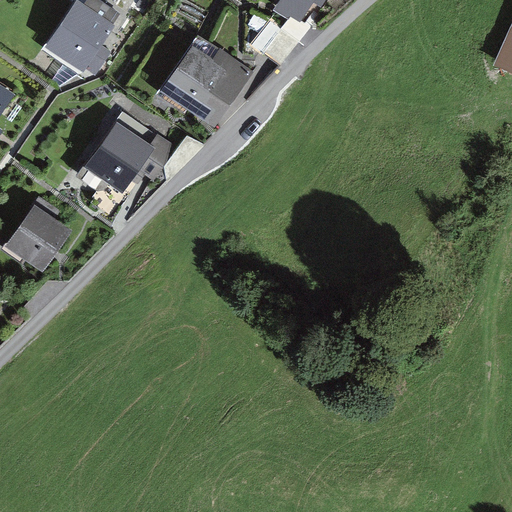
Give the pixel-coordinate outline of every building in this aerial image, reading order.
[(94,0),(79,0),(51,40),(92,70),(113,40),(104,33),(116,16),(94,0)] [(298,0),(312,8),(315,4),(322,8),(327,0),(298,0)] [(511,24),(494,65),(511,73),(511,24)] [(198,37),(160,93),(213,129),(252,72),(198,37)] [(0,85),(0,115),(14,94),(0,85)] [(118,123),(86,169),(123,195),(155,149),(118,123)] [(73,232),(34,206),(5,248),(43,275),(73,232)]
